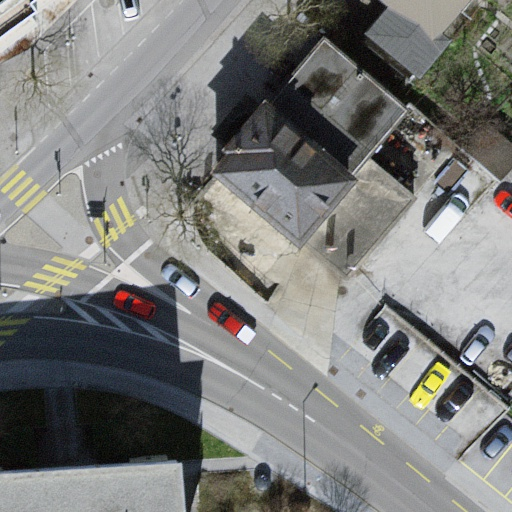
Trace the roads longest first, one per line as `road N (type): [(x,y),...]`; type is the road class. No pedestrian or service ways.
road 1 (residential): [(0,339),(52,336),(120,346),(214,379),(371,463)]
road 2 (residential): [(282,382),(135,247),(115,219),(99,119)]
road 3 (residential): [(282,382),(115,292),(0,261)]
road 4 (secondary): [(99,119),(210,0)]
road 5 (secondary): [(0,213),(99,119)]
road 6 (residential): [(371,463),(282,382)]
